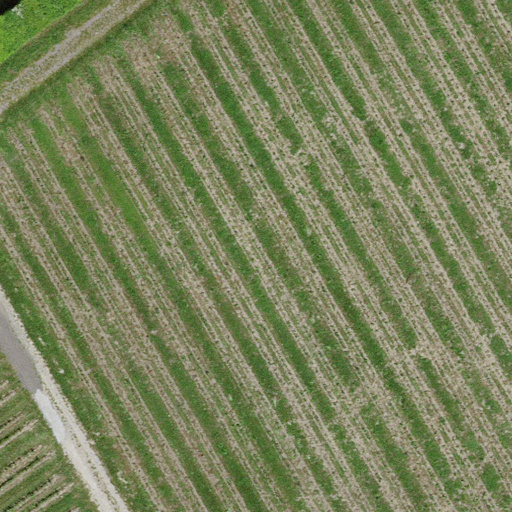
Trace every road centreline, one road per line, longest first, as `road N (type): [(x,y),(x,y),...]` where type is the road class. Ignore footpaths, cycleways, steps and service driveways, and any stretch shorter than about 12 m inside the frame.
road 1 (track): [(119,511),(0,315)]
road 2 (track): [(0,96),(130,0)]
